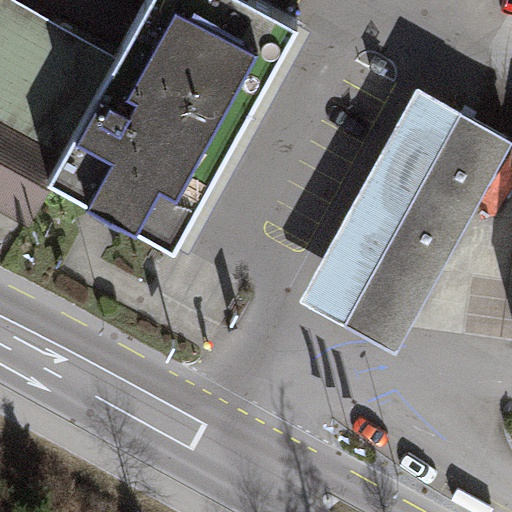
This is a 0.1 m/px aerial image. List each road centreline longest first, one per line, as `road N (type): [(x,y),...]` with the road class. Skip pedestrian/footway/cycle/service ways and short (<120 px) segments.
road 1 (secondary): [(220,449),(0,335)]
road 2 (secondary): [(391,511),(354,491),(220,449)]
